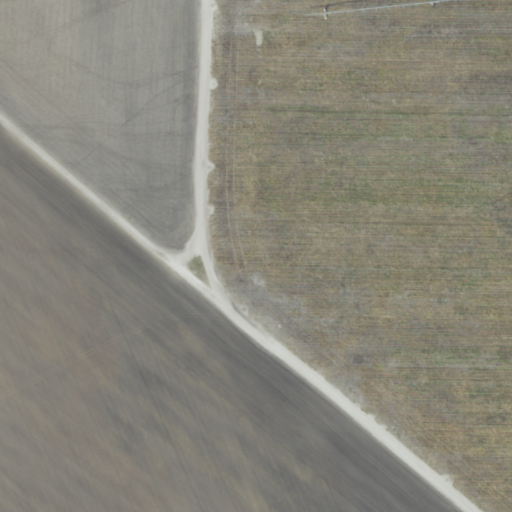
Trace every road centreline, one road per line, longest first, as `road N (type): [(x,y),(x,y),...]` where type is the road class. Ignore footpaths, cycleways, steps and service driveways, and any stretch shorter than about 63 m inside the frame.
road 1 (residential): [(511,511),(220,293),(206,235)]
road 2 (residential): [(206,235),(143,211),(0,94)]
road 3 (residential): [(206,235),(212,0)]
